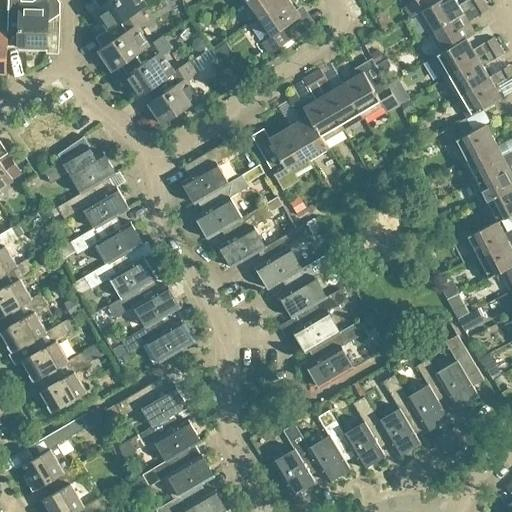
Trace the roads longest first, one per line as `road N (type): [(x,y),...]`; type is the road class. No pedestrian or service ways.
road 1 (residential): [(263,511),(221,425),(221,331),(157,222),(149,165)]
road 2 (residential): [(149,165),(332,41),(340,26),(333,0)]
road 3 (residential): [(149,165),(63,59)]
